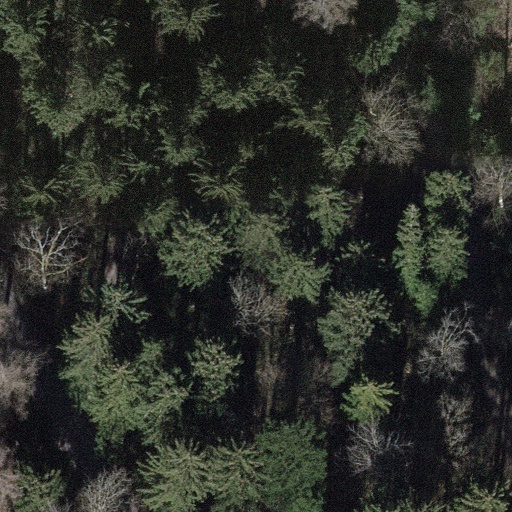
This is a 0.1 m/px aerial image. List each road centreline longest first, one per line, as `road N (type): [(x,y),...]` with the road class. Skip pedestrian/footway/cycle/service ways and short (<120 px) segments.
road 1 (track): [(374,0),(402,86),(443,144),(474,235),(464,280),(511,445)]
road 2 (track): [(0,294),(124,511)]
